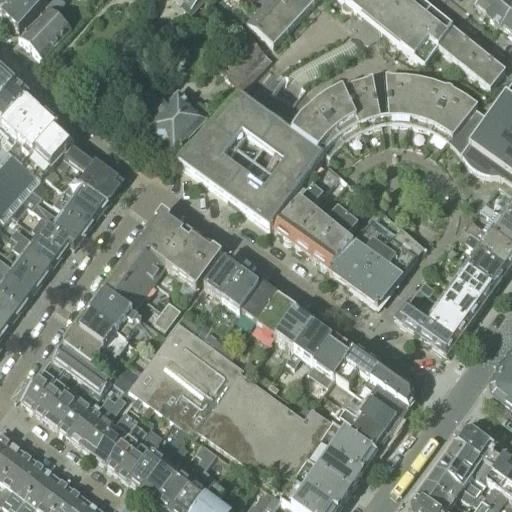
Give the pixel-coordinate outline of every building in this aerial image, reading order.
[(0,0),(0,24),(1,25),(24,0),(0,0)] [(18,41),(42,13),(54,0),(42,0),(39,3),(35,0),(24,0),(1,25),(18,41)] [(54,0),(42,13),(45,16),(17,47),(40,67),(68,37),(51,21),(70,0),(54,0)] [(200,1),(198,0),(174,0),(188,13),(200,1)] [(198,0),(200,1),(209,10),(218,0),(198,0)] [(299,0),(272,0),(272,1),(299,26),(312,12),(299,0)] [(299,0),(312,12),(322,0),(299,0)] [(423,74),(437,55),(452,37),(450,35),(449,36),(429,20),(430,19),(408,1),(406,0),(332,0),(334,2),(342,9),(340,11),(341,16),(345,19),(350,19),(352,16),(360,23),(369,30),(420,71),(421,72),(423,74)] [(481,0),(473,13),(486,23),(504,0),(481,0)] [(504,0),(486,23),(499,34),(511,17),(511,3),(508,0),(504,0)] [(272,1),(259,15),(286,40),(299,26),(272,1)] [(286,40),(259,15),(245,30),(272,54),(286,40)] [(511,17),(499,34),(511,44),(511,17)] [(452,37),(437,55),(463,76),(478,58),(452,37)] [(361,53),(348,43),(347,44),(346,46),(343,48),(329,56),(301,72),(296,75),(291,79),(287,84),(294,89),(301,94),(303,90),(305,89),(308,87),(345,66),(351,62),(356,59),(359,56),(361,53)] [(247,47),(247,48),(217,80),(234,95),(264,62),(247,47)] [(504,79),(478,58),(463,76),(489,97),(504,79)] [(271,100),(284,82),(276,76),(269,70),(239,102),(175,169),(231,210),(269,237),(322,163),(322,162),(291,139),(291,140),(288,138),(314,103),(309,100),(304,96),(291,114),(279,131),(259,116),(271,100)] [(59,75),(49,87),(48,88),(60,99),(62,98),(72,86),(59,75)] [(0,105),(13,91),(0,78),(0,105)] [(404,132),(409,132),(417,87),(403,85),(390,85),(387,83),(386,83),(384,83),(386,101),(388,131),(395,131),(400,131),(404,132)] [(353,92),(340,97),(360,139),(365,137),(370,135),(374,134),(380,132),(371,85),(369,85),(368,86),(367,87),(366,88),(353,92)] [(424,136),(429,138),(441,111),(437,109),(444,95),(431,90),(417,87),(409,132),(414,133),(419,135),(424,136)] [(474,116),(447,150),(450,152),(453,155),(456,159),(459,162),(461,165),(464,169),(466,171),(467,173),(470,175),(473,177),(475,179),(478,181),(479,181),(482,182),(486,183),(489,184),(492,184),(493,184),(497,184),(503,188),(511,194),(511,88),(486,125),(474,116)] [(0,133),(26,107),(28,104),(27,104),(28,103),(13,91),(0,105),(0,133)] [(327,124),(324,127),(343,150),(347,147),(351,144),(354,142),(360,139),(340,97),(328,104),(317,112),(327,124)] [(441,111),(429,138),(433,141),(438,143),(443,146),(447,150),(474,116),(476,114),(464,105),(452,98),(446,113),(441,111)] [(176,101),(146,133),(146,132),(144,134),(146,136),(147,135),(172,158),(171,159),(173,161),(174,159),(211,120),(207,116),(208,115),(207,113),(205,115),(198,109),(193,115),(178,101),(177,99),(176,101)] [(0,153),(0,165),(41,121),(40,121),(36,117),(36,116),(26,107),(0,133),(0,145),(4,149),(0,153)] [(292,139),(291,139),(322,162),(323,161),(328,166),(333,160),(336,157),(339,153),(343,150),(324,127),(320,129),(310,117),(300,127),(291,139),(292,139)] [(0,194),(55,134),(41,121),(0,165),(0,194)] [(20,210),(32,197),(39,189),(44,184),(51,176),(54,173),(73,155),(75,152),(55,134),(0,194),(0,229),(2,231),(10,223),(20,210)] [(73,155),(54,173),(61,178),(68,170),(79,178),(72,186),(80,192),(106,211),(121,190),(94,170),(73,155)] [(326,277),(328,278),(351,252),(344,246),(360,227),(342,213),(339,217),(336,215),(323,229),(309,218),(321,203),(320,201),(336,182),(328,175),(312,194),(311,194),(272,238),(283,245),(283,247),(287,250),(289,250),(294,254),(294,256),(299,259),(301,259),(319,271),(319,274),(324,277),(326,277)] [(51,176),(44,184),(51,189),(57,180),(51,176)] [(68,192),(63,198),(97,223),(106,211),(80,192),(72,186),(71,185),(67,192),(68,192)] [(499,194),(511,203),(511,194),(503,188),(499,194)] [(39,189),(32,197),(38,201),(39,202),(45,194),(39,189)] [(36,222),(76,251),(87,237),(61,218),(56,225),(36,211),(41,204),(39,202),(38,201),(32,197),(20,210),(27,215),(36,222)] [(61,218),(87,237),(97,223),(63,198),(62,197),(51,211),(61,218)] [(489,205),(483,212),(492,219),(498,211),(489,205)] [(511,207),(500,224),(511,232),(511,207)] [(20,210),(10,223),(15,227),(16,228),(27,215),(20,210)] [(479,217),(489,225),(494,219),(492,219),(483,212),(479,217)] [(160,218),(138,249),(168,269),(164,274),(195,297),(221,262),(160,218)] [(381,219),(351,252),(328,278),(329,278),(327,280),(357,301),(357,300),(377,314),(422,257),(423,256),(381,219)] [(494,219),(489,225),(481,236),(511,258),(511,232),(500,224),(494,219)] [(40,235),(35,242),(62,261),(68,253),(73,256),(76,251),(36,222),(31,228),(40,235)] [(457,245),(476,258),(506,280),(511,271),(511,258),(481,236),(471,228),(457,245)] [(9,244),(16,249),(52,274),(62,261),(35,242),(31,248),(14,236),(9,244)] [(20,262),(16,268),(42,287),(52,274),(16,249),(11,255),(20,262)] [(138,249),(127,263),(156,285),(164,274),(168,269),(138,249)] [(476,258),(463,276),(493,298),(506,280),(476,258)] [(127,263),(115,279),(145,301),(156,285),(127,263)] [(202,296),(221,309),(243,278),(225,265),(202,296)] [(0,279),(31,302),(42,287),(16,268),(11,275),(0,267),(0,279)] [(463,276),(451,293),(481,316),(493,298),(463,276)] [(238,322),(240,320),(261,291),(243,278),(221,309),(238,322)] [(0,289),(0,290),(0,299),(21,315),(31,302),(0,279),(0,289)] [(115,279),(101,298),(131,320),(145,301),(115,279)] [(424,286),(422,290),(418,295),(424,299),(428,302),(434,293),(425,287),(425,286),(424,286)] [(240,320),(256,331),(277,302),(261,291),(240,320)] [(451,293),(438,310),(469,332),(481,316),(451,293)] [(412,304),(417,307),(424,299),(418,295),(412,304)] [(101,298),(85,320),(113,340),(124,349),(140,327),(131,320),(101,298)] [(0,320),(12,329),(21,315),(0,299),(0,320)] [(255,333),(273,346),(295,315),(277,302),(256,331),(255,333)] [(152,330),(164,339),(179,318),(167,309),(152,330)] [(438,310),(426,327),(457,349),(469,332),(438,310)] [(457,349),(426,327),(420,323),(405,313),(394,327),(443,363),(447,362),(457,349)] [(273,346),(292,359),(314,329),(295,315),(273,346)] [(0,341),(2,342),(12,329),(0,320),(0,341)] [(114,364),(129,375),(130,376),(133,371),(129,368),(130,366),(107,349),(113,340),(85,320),(74,335),(114,364)] [(179,328),(196,340),(201,333),(185,320),(179,328)] [(180,436),(187,441),(194,446),(197,441),(282,503),(279,507),(285,511),(342,511),(377,464),(346,443),(311,418),(307,423),(303,428),(239,382),(243,378),(241,377),(230,368),(213,356),(196,343),(177,329),(165,345),(166,346),(139,382),(128,397),(147,411),(153,415),(181,436),(180,436)] [(301,366),(311,373),(333,343),(324,337),(324,336),(320,334),(313,330),(314,329),(292,359),(284,370),(293,376),(301,366)] [(114,364),(74,335),(51,367),(88,393),(99,402),(109,388),(110,387),(90,372),(97,363),(109,371),(114,364)] [(196,343),(213,356),(218,349),(200,336),(196,343)] [(324,398),(333,385),(353,357),(352,358),(346,353),(343,350),(333,343),(311,373),(325,383),(318,393),(324,398)] [(218,349),(213,356),(230,368),(235,361),(218,349)] [(363,386),(367,389),(370,391),(380,377),(353,357),(333,385),(347,395),(355,384),(361,389),(363,386)] [(511,366),(491,397),(492,407),(511,421),(511,366)] [(243,378),(248,381),(254,373),(248,368),(241,377),(243,378)] [(32,418),(61,379),(49,370),(20,409),(32,418)] [(254,373),(248,381),(254,386),(261,378),(254,373)] [(117,392),(125,398),(126,399),(128,397),(139,382),(130,376),(129,375),(117,392)] [(44,427),(66,398),(61,394),(69,383),(62,377),(61,379),(32,418),(44,427)] [(370,391),(409,418),(416,407),(415,407),(414,402),(415,402),(380,377),(370,391)] [(267,395),(276,402),(281,395),(272,388),(267,395)] [(369,411),(399,431),(409,418),(370,391),(367,389),(363,394),(372,401),(367,409),(369,411)] [(56,436),(78,407),(86,396),(79,391),(71,402),(66,398),(44,427),(56,436)] [(86,396),(78,407),(56,436),(68,445),(90,415),(85,411),(92,402),(97,405),(99,402),(88,393),(86,396)] [(92,463),(114,434),(108,430),(130,401),(126,399),(125,398),(124,399),(122,397),(113,409),(79,454),(92,463)] [(340,413),(388,447),(399,431),(369,411),(364,419),(339,402),(334,409),(340,413)] [(79,454),(113,409),(107,404),(99,414),(94,409),(90,415),(68,445),(79,454)] [(153,415),(147,411),(141,420),(146,424),(153,415)] [(346,443),(377,464),(388,447),(340,413),(334,422),(352,435),(346,443)] [(104,472),(139,425),(132,420),(118,438),(114,434),(92,463),(104,472)] [(115,481),(137,452),(132,448),(146,430),(139,425),(104,472),(115,481)] [(142,501),(179,451),(187,441),(180,436),(164,457),(156,451),(127,490),(142,501)] [(493,476),(504,460),(472,436),(462,438),(455,449),(493,476)] [(127,490),(156,451),(162,443),(155,438),(142,456),(137,452),(115,481),(127,490)] [(0,460),(8,450),(0,443),(0,460)] [(455,449),(444,464),(472,483),(483,491),(485,488),(493,476),(455,449)] [(0,487),(21,460),(8,450),(0,460),(0,487)] [(185,456),(179,451),(142,501),(155,511),(178,482),(171,477),(178,467),(177,467),(185,456)] [(155,511),(156,511),(177,511),(204,477),(206,474),(216,461),(201,451),(194,461),(201,466),(184,487),(178,482),(155,511)] [(0,511),(32,469),(21,460),(0,487),(0,490),(4,493),(0,498),(0,511)] [(474,504),(483,511),(489,511),(511,480),(511,466),(504,460),(493,476),(485,488),(493,493),(485,503),(478,498),(474,504)] [(435,477),(474,504),(478,498),(478,497),(467,489),(472,483),(444,464),(435,477)] [(23,507),(45,478),(32,469),(0,511),(11,511),(18,503),(23,507)] [(217,488),(204,477),(177,511),(199,511),(215,490),(217,488)] [(470,511),(474,504),(435,477),(425,491),(452,510),(457,502),(470,511)] [(39,511),(58,488),(45,478),(23,507),(28,511),(27,511),(39,511)] [(511,480),(489,511),(500,511),(506,504),(511,507),(511,480)] [(57,511),(69,496),(58,488),(39,511),(57,511)] [(214,511),(225,498),(215,490),(199,511),(214,511)] [(425,491),(416,505),(426,511),(450,511),(452,510),(425,491)] [(76,511),(81,505),(69,496),(57,511),(76,511)] [(275,511),(279,507),(272,502),(269,507),(264,511),(275,511)] [(264,511),(269,507),(263,503),(255,511),(264,511)]
